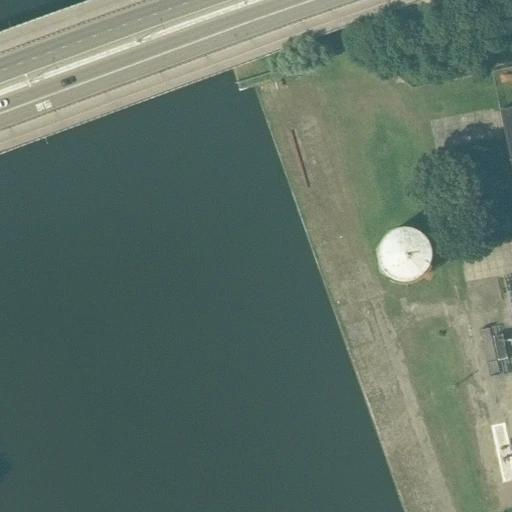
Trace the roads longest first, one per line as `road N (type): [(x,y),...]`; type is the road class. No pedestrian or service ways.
road 1 (secondary): [(0,117),(319,0)]
road 2 (secondary): [(207,0),(0,76)]
